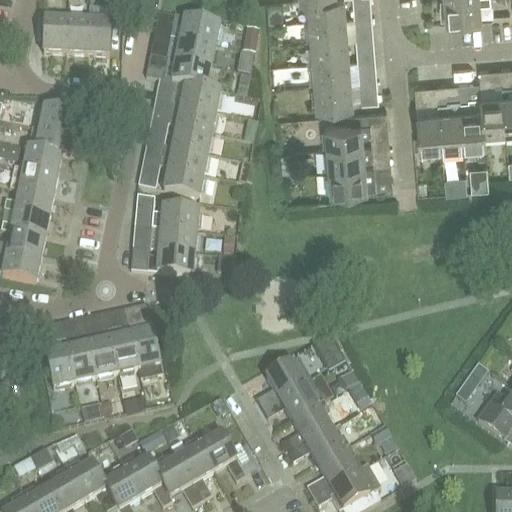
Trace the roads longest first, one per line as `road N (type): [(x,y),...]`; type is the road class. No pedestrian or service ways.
road 1 (residential): [(0,295),(59,306),(100,290),(131,130),(119,99),(26,83),(17,53),(29,0)]
road 2 (residential): [(392,60),(401,193)]
road 3 (residential): [(511,53),(392,60)]
